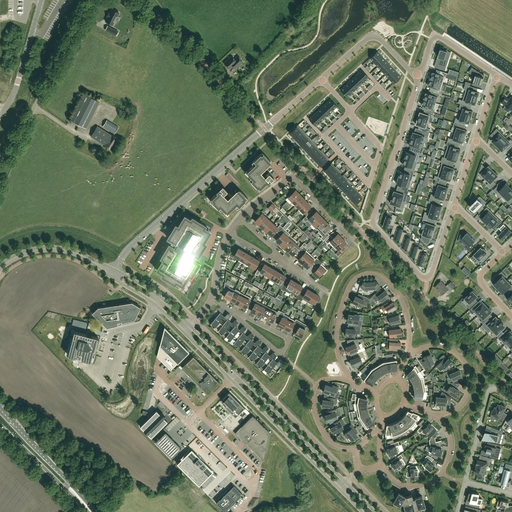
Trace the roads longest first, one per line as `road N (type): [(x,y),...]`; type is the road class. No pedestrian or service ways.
road 1 (residential): [(511,389),(263,128)]
road 2 (residential): [(453,205),(427,278),(372,224),(418,75)]
road 3 (residential): [(409,356),(400,299),(385,280),(359,277),(346,290),(336,336),(351,381)]
road 4 (unclassified): [(263,128),(114,269)]
road 5 (unclassified): [(418,75),(383,42),(367,38),(263,128)]
road 6 (residential): [(263,128),(157,17),(128,0)]
road 7 (unclassified): [(0,155),(11,151),(89,0)]
road 8 (tertiary): [(346,483),(237,374)]
road 9 (residential): [(239,218),(292,176),(352,238)]
road 10 (tertiary): [(231,380),(339,489)]
road 11 (primary): [(92,511),(0,408)]
road 12 (residential): [(434,417),(463,402),(468,370),(444,347),(409,356)]
road 13 (residential): [(381,466),(411,487),(441,473),(450,437),(434,417)]
road 14 (primary): [(0,425),(88,511)]
road 15 (residential): [(511,405),(497,390),(488,392),(465,482)]
road 16 (residential): [(354,448),(327,438),(313,403),(318,381),(351,381)]
